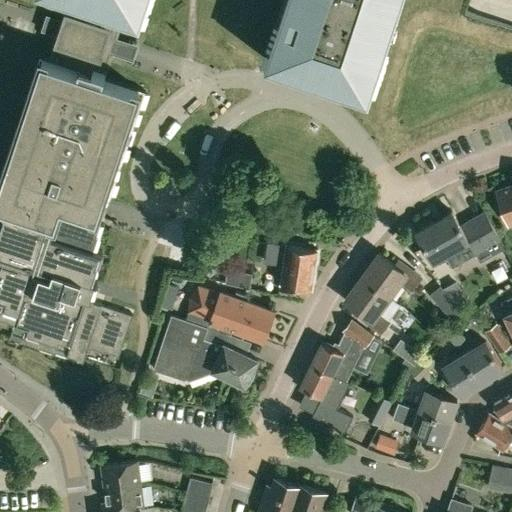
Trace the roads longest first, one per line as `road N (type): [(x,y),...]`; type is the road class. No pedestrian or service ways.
road 1 (residential): [(296,92),(233,75),(177,99),(141,152),(138,177),(151,206),(191,207),(206,192),(219,140),(257,105)]
road 2 (residential): [(256,450),(338,271),(366,233),(403,204)]
road 3 (residential): [(256,450),(129,432),(68,436)]
road 4 (residential): [(438,484),(256,450)]
road 5 (residential): [(403,204),(331,112),(296,92)]
